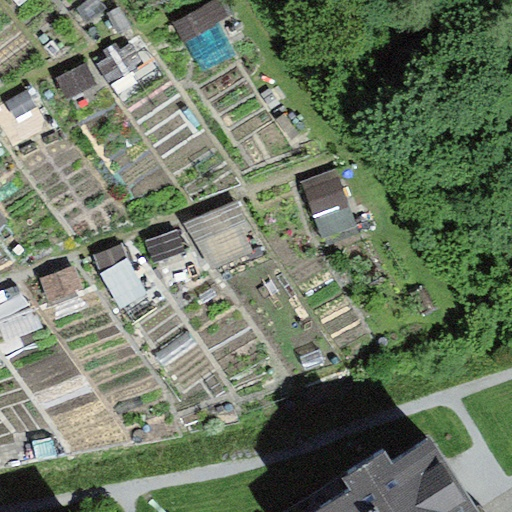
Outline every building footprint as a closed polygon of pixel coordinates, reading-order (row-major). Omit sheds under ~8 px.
[(116,46),(56,84),(76,117),(136,79),(116,46)] [(0,110),(11,136),(48,119),(32,85),(0,99),(0,110)] [(340,168),(305,181),(327,241),(362,228),(340,168)] [(211,282),(262,262),(239,205),(188,225),(211,282)] [(466,511),(432,461),(353,511),(466,511)]
